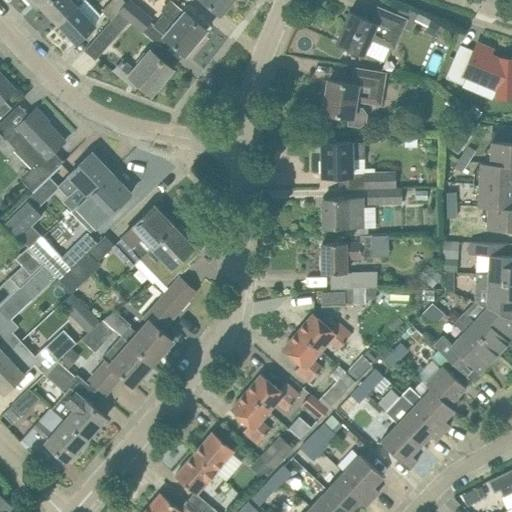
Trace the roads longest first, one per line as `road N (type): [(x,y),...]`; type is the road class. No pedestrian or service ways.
road 1 (unclassified): [(73,511),(207,346),(229,257),(236,157)]
road 2 (residential): [(236,157),(135,132),(62,97),(0,30)]
road 3 (unclassified): [(236,157),(265,30),(286,0)]
